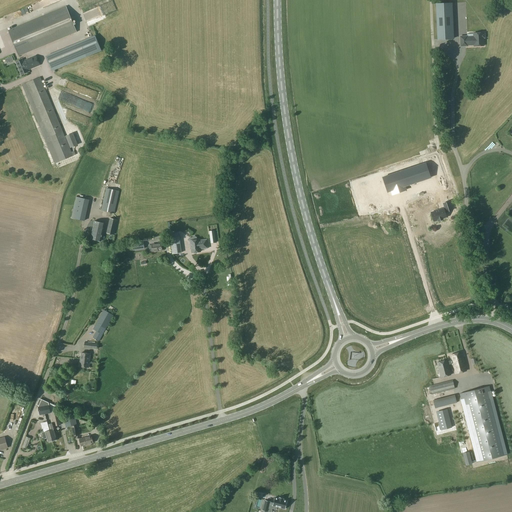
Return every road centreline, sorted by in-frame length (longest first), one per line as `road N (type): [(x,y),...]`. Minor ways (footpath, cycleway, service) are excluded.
road 1 (secondary): [(0,485),(238,415),(302,385)]
road 2 (tertiary): [(332,297),(295,176),(276,0)]
road 3 (unknown): [(455,147),(435,152),(427,0)]
